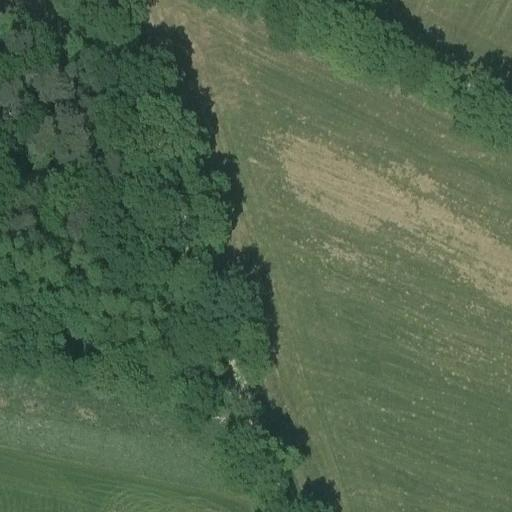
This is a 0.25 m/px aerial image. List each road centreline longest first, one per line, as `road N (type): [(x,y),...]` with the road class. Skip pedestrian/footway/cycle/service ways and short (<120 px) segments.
road 1 (track): [(278,511),(106,0)]
road 2 (track): [(511,115),(281,0)]
